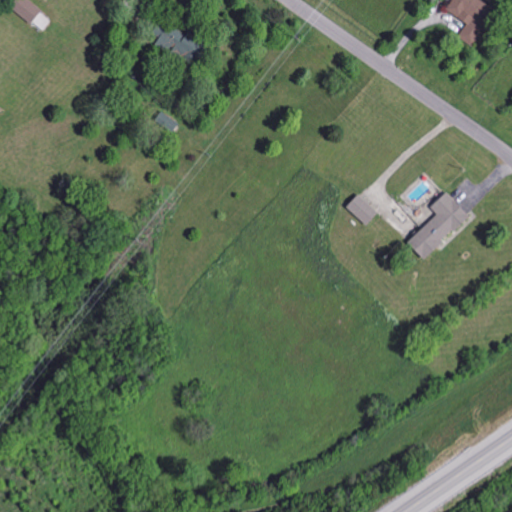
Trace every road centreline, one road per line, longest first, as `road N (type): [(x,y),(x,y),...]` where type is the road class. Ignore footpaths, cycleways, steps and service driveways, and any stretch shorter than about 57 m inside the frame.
road 1 (residential): [(511,159),(286,0)]
road 2 (trunk): [(407,511),(511,439)]
